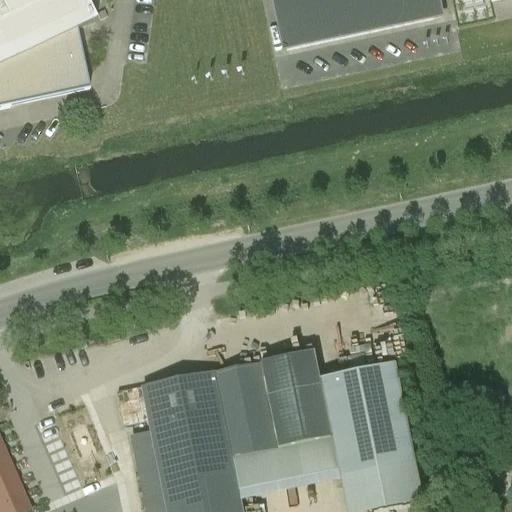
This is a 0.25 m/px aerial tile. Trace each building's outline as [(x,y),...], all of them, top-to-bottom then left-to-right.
[(0,0),(0,112),(88,93),(75,34),(95,24),(82,0),(0,0)] [(273,0),(284,51),(441,18),(437,0),(273,0)] [(315,356),(262,366),(216,375),(140,391),(165,511),(242,511),(233,462),(279,453),(333,441),(315,356)] [(395,367),(321,382),(333,441),(347,506),(421,493),(395,367)] [(0,511),(18,511),(0,468),(0,511)]
